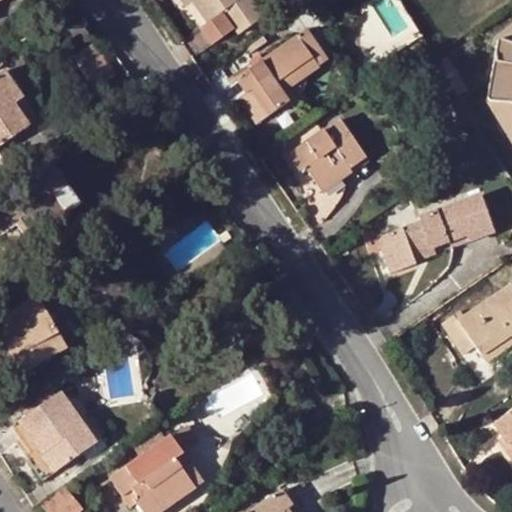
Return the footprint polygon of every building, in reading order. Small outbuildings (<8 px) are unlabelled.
[(192,3),(190,0),(175,0),(182,10),(192,3)] [(240,0),(190,0),(192,3),(207,25),(241,2),(240,0)] [(58,24),(69,50),(94,40),(84,14),(58,24)] [(234,32),(223,15),(207,25),(199,31),(211,49),(234,32)] [(511,31),(496,42),(485,101),(511,144),(511,31)] [(306,33),(296,40),(317,72),(328,65),(306,33)] [(93,87),(117,75),(98,40),(75,52),(93,87)] [(266,118),(287,104),(281,96),(289,91),(317,72),(296,40),(227,86),(237,100),(249,92),(266,118)] [(444,59),(435,65),(456,99),(465,92),(444,59)] [(3,73),(0,74),(0,146),(29,127),(14,105),(22,99),(3,73)] [(281,96),(287,104),(295,100),(289,91),(281,96)] [(14,105),(29,127),(36,122),(22,99),(14,105)] [(305,171),(316,187),(336,174),(333,169),(342,163),(350,175),(366,164),(338,122),(287,156),(298,175),(305,171)] [(0,232),(18,220),(23,217),(28,224),(24,227),(32,241),(38,237),(68,216),(67,215),(80,206),(51,163),(7,193),(10,199),(0,205),(0,232)] [(336,174),(316,187),(320,194),(350,175),(342,163),(333,169),(336,174)] [(388,275),(414,265),(410,254),(427,248),(429,252),(433,251),(466,239),(468,244),(493,235),(477,195),(415,218),(418,223),(375,240),(388,275)] [(23,217),(18,220),(24,227),(28,224),(23,217)] [(38,237),(32,241),(27,244),(37,258),(47,251),(38,237)] [(410,254),(414,265),(435,258),(433,251),(429,252),(427,248),(410,254)] [(456,324),(452,318),(440,327),(456,351),(469,343),(472,349),(483,365),(511,345),(511,291),(509,288),(463,319),(456,324)] [(37,300),(0,318),(0,338),(1,340),(0,340),(0,359),(4,367),(9,364),(16,376),(64,351),(37,300)] [(459,313),(452,318),(456,324),(463,319),(459,313)] [(469,343),(456,351),(460,357),(472,349),(469,343)] [(25,457),(30,464),(48,452),(60,470),(94,446),(59,396),(11,429),(28,455),(25,457)] [(511,413),(493,426),(502,438),(506,435),(511,443),(511,413)] [(511,443),(506,435),(502,438),(496,442),(511,465),(511,443)] [(168,437),(155,446),(156,465),(161,511),(193,489),(173,461),(181,456),(168,437)] [(156,465),(155,446),(108,479),(121,498),(142,483),(148,492),(132,502),(135,506),(139,511),(159,511),(161,511),(156,465)] [(48,452),(30,464),(41,482),(48,478),(55,473),(60,470),(48,452)] [(173,461),(193,489),(200,485),(181,456),(173,461)] [(55,473),(48,478),(54,484),(60,480),(55,473)] [(142,483),(121,498),(129,510),(135,506),(132,502),(148,492),(142,483)] [(66,489),(43,506),(47,511),(81,511),(83,511),(66,489)] [(294,511),(281,491),(251,511),(294,511)]
